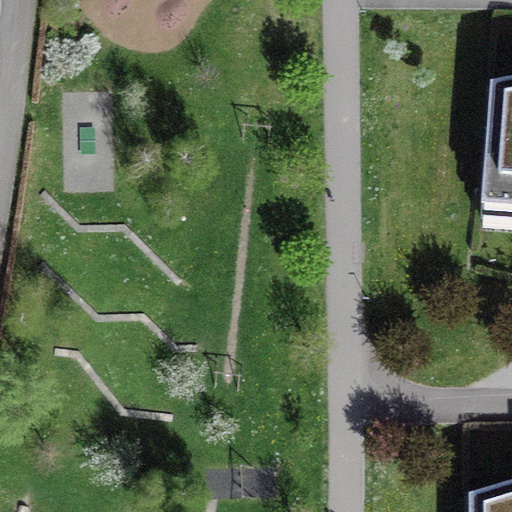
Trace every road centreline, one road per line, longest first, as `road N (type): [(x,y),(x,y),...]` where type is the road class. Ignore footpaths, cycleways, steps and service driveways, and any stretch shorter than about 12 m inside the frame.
road 1 (residential): [(342,511),(350,407),(344,0)]
road 2 (residential): [(21,0),(0,162)]
